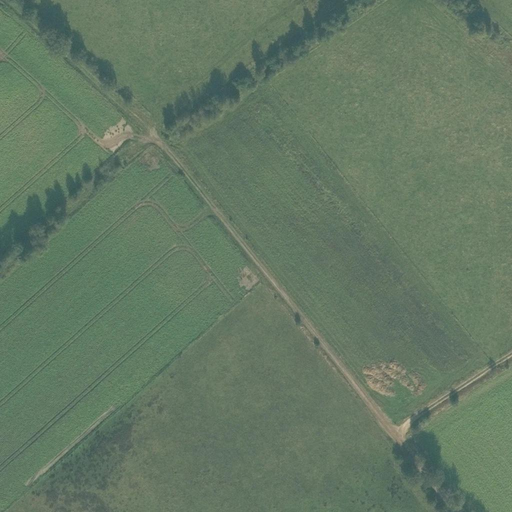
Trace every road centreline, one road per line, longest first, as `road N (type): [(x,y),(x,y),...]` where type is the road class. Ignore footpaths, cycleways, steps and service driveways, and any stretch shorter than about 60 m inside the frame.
road 1 (track): [(394,434),(146,124),(9,0)]
road 2 (track): [(453,511),(394,434),(511,355)]
